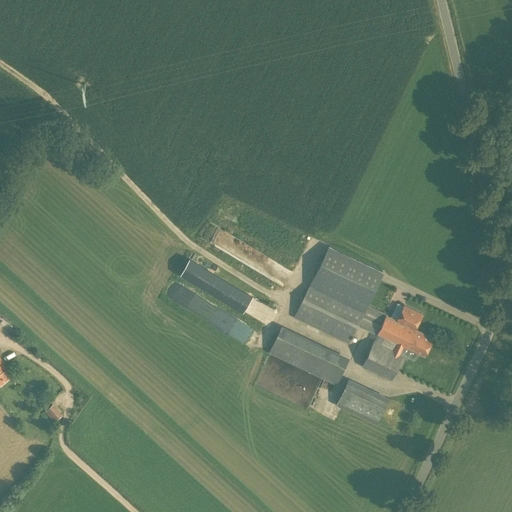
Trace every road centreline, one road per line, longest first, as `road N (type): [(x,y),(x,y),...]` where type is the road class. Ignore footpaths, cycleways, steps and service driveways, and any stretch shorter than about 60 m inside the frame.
road 1 (tertiary): [(403,511),(496,307),(494,219)]
road 2 (unknown): [(135,511),(67,451),(66,383),(0,331)]
road 3 (tertiary): [(494,219),(442,0)]
